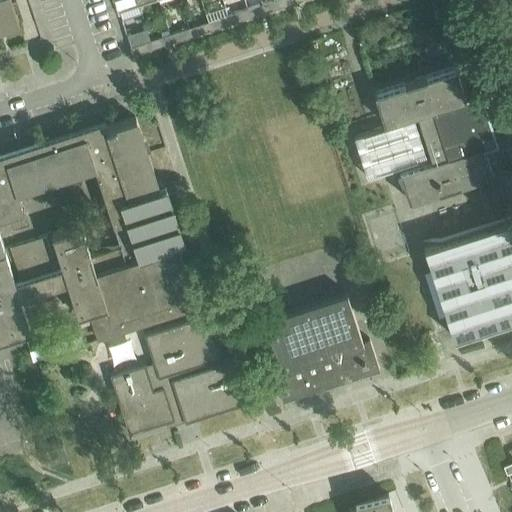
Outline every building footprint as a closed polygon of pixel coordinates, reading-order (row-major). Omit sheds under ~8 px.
[(0,0),(0,31),(19,25),(10,0),(0,0)] [(136,0),(114,0),(117,8),(118,8),(122,20),(141,13),(137,1),(136,0)] [(286,0),(273,0),(266,2),(269,11),(288,5),(286,0)] [(474,29),(464,0),(460,0),(445,5),(455,35),(474,29)] [(511,0),(500,0),(511,37),(511,0)] [(266,2),(247,9),(250,17),(269,11),(266,2)] [(247,9),(227,15),(230,23),(250,17),(247,9)] [(227,15),(208,21),(211,30),(230,23),(227,15)] [(208,21),(189,28),(191,36),(211,30),(208,21)] [(189,28),(169,34),(172,42),(191,36),(189,28)] [(169,34),(150,40),(152,48),(172,42),(169,34)] [(150,40),(130,47),(132,55),(152,48),(150,40)] [(456,66),(410,81),(375,93),(384,123),(417,112),(428,144),(433,158),(400,169),(410,200),(491,174),(481,144),(494,140),(494,141),(496,141),(479,90),(478,90),(478,92),(466,96),(456,66)] [(0,340),(31,330),(20,297),(67,282),(77,315),(90,311),(99,339),(194,309),(188,292),(192,290),(177,246),(185,243),(166,185),(158,188),(135,117),(107,127),(104,119),(0,152),(0,340)] [(427,157),(414,117),(355,136),(368,176),(384,171),(427,157)] [(511,317),(511,217),(424,246),(453,336),(511,317)] [(284,398),(311,390),(378,368),(378,369),(379,369),(370,338),(362,341),(347,293),(345,294),(346,294),(266,320),(264,320),(280,368),(272,370),(282,400),(284,400),(284,398)] [(110,374),(129,432),(172,419),(173,422),(184,418),(185,421),(248,400),(234,357),(217,363),(215,358),(221,356),(207,313),(144,333),(154,363),(145,366),(144,363),(110,374)] [(68,459),(62,442),(45,448),(50,464),(68,459)] [(511,462),(503,466),(507,474),(511,471),(511,462)] [(388,493),(356,506),(348,509),(349,511),(392,511),(386,496),(389,495),(388,493)]
